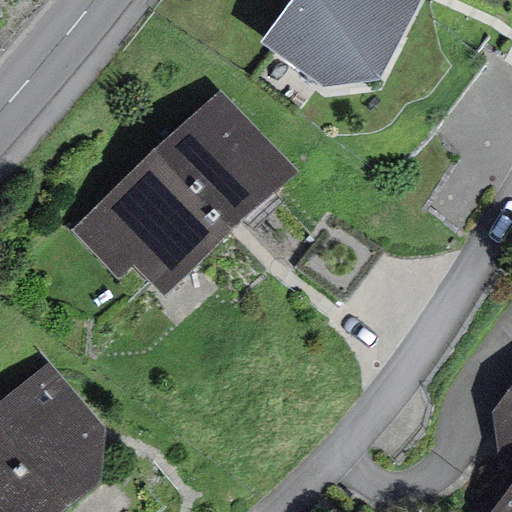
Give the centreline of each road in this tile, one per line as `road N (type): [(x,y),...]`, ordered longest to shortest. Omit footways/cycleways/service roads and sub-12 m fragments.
road 1 (residential): [(511,197),(416,345),(283,511)]
road 2 (tertiary): [(90,0),(0,109)]
